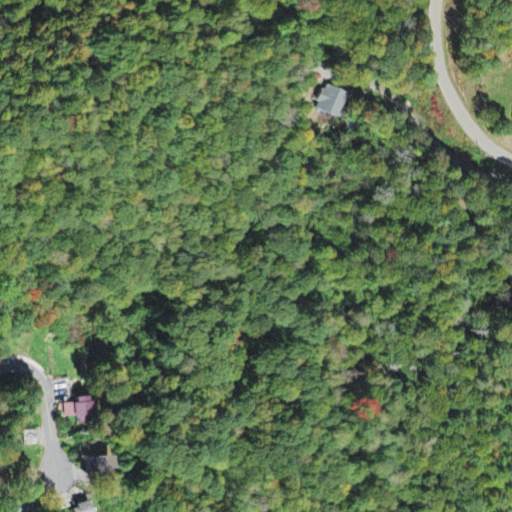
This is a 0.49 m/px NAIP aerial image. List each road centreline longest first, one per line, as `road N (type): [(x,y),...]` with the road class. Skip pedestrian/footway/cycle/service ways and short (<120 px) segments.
road 1 (residential): [(511,161),(456,107),(436,37),(439,0)]
road 2 (residential): [(58,477),(41,381),(22,365),(0,367)]
